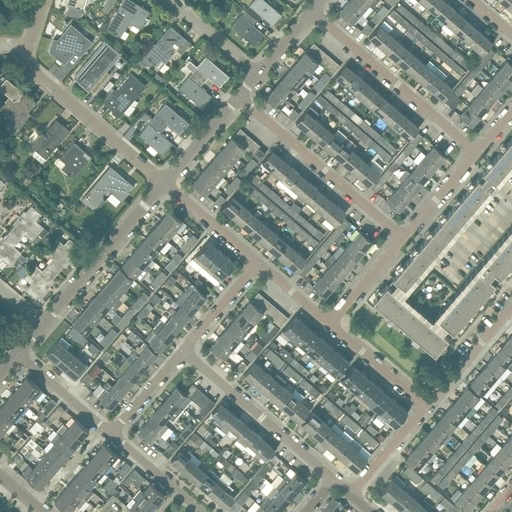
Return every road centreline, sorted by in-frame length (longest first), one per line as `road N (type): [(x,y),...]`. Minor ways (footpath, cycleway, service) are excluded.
road 1 (residential): [(402,239),(237,97)]
road 2 (residential): [(476,152),(311,11)]
road 3 (residential): [(332,478),(182,350)]
road 4 (residential): [(164,183),(30,71),(26,50)]
road 5 (residential): [(41,327),(164,183)]
road 6 (residential): [(425,407),(511,307)]
road 7 (residential): [(425,407),(329,324)]
road 8 (residential): [(257,262),(164,183)]
road 9 (residential): [(110,434),(17,356)]
